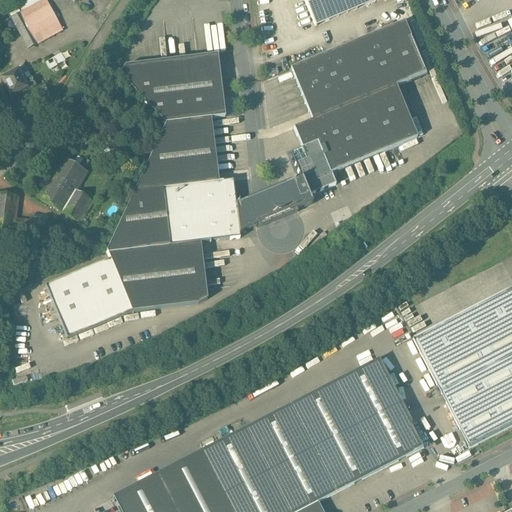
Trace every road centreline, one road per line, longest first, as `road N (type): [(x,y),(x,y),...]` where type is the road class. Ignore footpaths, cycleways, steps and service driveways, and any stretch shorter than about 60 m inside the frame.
road 1 (tertiary): [(510,157),(309,307),(226,355),(0,448)]
road 2 (residential): [(438,0),(510,157)]
road 3 (residential): [(511,453),(401,511)]
